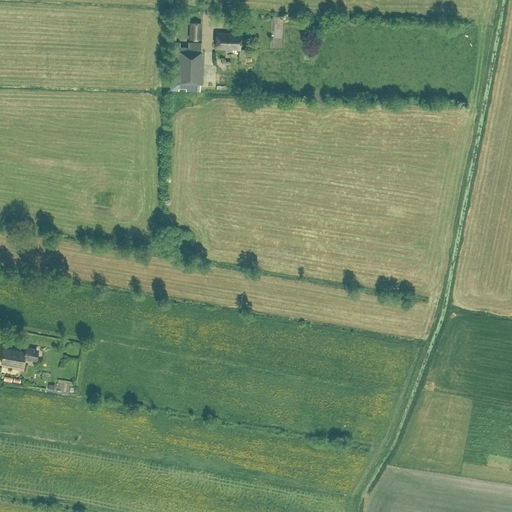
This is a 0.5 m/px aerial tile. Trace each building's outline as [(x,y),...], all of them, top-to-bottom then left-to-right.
[(201,38),(201,22),(189,22),(188,38),(201,38)] [(240,33),(216,33),(216,48),(240,49),(240,33)] [(199,90),(201,42),(187,42),(187,46),(179,46),(179,42),(171,41),(169,89),(178,90),(178,86),(185,87),(184,90),(199,90)] [(214,60),(202,60),(203,84),(215,84),(214,60)] [(3,347),(0,362),(22,365),(24,357),(34,359),(36,348),(25,346),(24,351),(3,347)]
